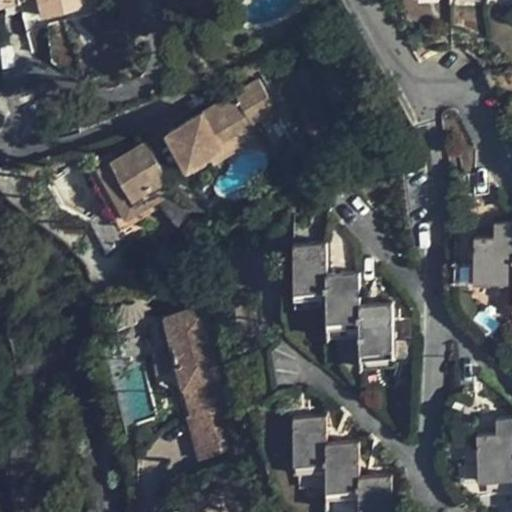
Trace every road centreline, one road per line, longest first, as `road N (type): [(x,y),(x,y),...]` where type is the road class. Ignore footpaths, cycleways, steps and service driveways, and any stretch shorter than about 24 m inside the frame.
road 1 (residential): [(425,511),(436,180),(435,142),(419,92)]
road 2 (unclassified): [(25,511),(17,383),(0,338)]
road 3 (unknown): [(16,128),(49,152),(170,121)]
road 4 (residential): [(419,92),(450,86),(469,100),(511,176)]
